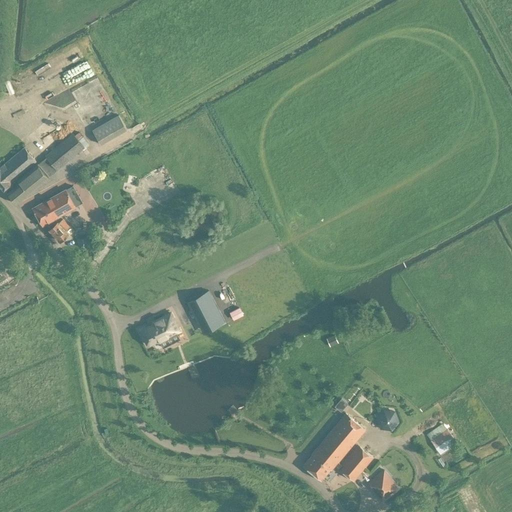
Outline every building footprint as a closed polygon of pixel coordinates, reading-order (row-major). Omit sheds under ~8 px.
[(47,66),(51,74),(84,58),(77,43),(56,53),(59,60),(47,66)] [(51,76),(58,92),(94,75),(87,60),(51,76)] [(92,130),(101,144),(127,129),(119,115),(92,130)] [(73,133),(38,163),(17,179),(19,182),(7,192),(17,204),(49,177),(84,146),(73,133)] [(0,186),(4,192),(15,183),(14,181),(37,162),(25,148),(0,168),(0,186)] [(142,167),(145,173),(162,167),(160,160),(142,167)] [(165,168),(148,177),(157,193),(173,184),(165,168)] [(144,198),(146,191),(130,187),(129,193),(144,198)] [(43,225),(76,207),(66,189),(33,208),(43,225)] [(53,224),(48,227),(49,229),(60,241),(68,233),(66,230),(70,227),(62,219),(59,223),(58,222),(54,225),(53,224)] [(90,235),(77,237),(78,246),(91,244),(90,235)] [(177,288),(179,295),(188,293),(186,285),(177,288)] [(191,299),(207,331),(225,322),(208,290),(191,299)] [(179,319),(187,316),(184,310),(177,312),(179,319)] [(180,331),(170,313),(153,322),(154,324),(141,330),(148,344),(157,340),(158,342),(160,341),(163,347),(179,339),(176,333),(180,331)] [(191,314),(180,318),(184,328),(195,324),(191,314)] [(343,335),(345,339),(352,335),(350,331),(343,335)] [(383,409),(376,419),(380,429),(391,430),(399,421),(395,411),(383,409)] [(325,437),(345,453),(365,429),(346,413),(325,437)] [(447,429),(442,423),(426,434),(440,454),(457,442),(447,429)] [(345,453),(325,437),(312,453),(313,454),(304,464),(322,479),(330,469),(331,470),(335,465),(354,480),(363,469),(348,456),(341,465),(337,462),(345,453)] [(358,445),(348,456),(363,469),(373,457),(358,445)] [(384,501),(400,488),(384,470),(369,483),(384,501)]
